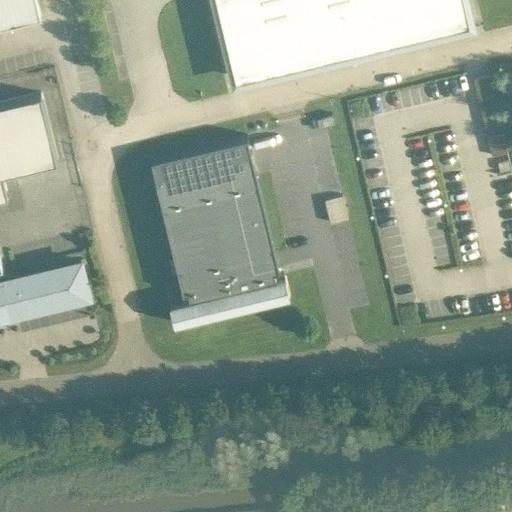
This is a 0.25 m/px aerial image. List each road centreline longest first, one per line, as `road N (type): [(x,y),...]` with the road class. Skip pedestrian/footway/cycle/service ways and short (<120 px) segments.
road 1 (unclassified): [(137,380),(105,198),(105,149),(118,128),(511,35)]
road 2 (unclassified): [(137,380),(511,339)]
road 3 (unclassified): [(0,397),(137,380)]
